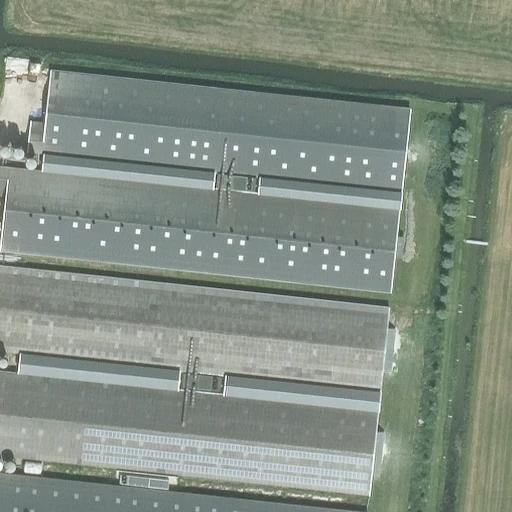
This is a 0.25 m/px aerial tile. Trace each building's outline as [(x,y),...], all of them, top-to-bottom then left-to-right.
[(29,123),(26,152),(400,191),(408,112),(48,74),(43,125),(29,123)] [(0,238),(0,250),(390,291),(398,212),(0,169),(0,198),(4,199),(0,238)] [(0,351),(10,353),(153,368),(181,371),(380,393),(382,371),(390,372),(394,345),(395,329),(386,328),(389,308),(0,266),(0,351)] [(180,391),(151,389),(91,382),(67,379),(0,372),(0,455),(369,496),(371,475),(380,476),(384,433),(375,431),(377,413),(180,391)] [(0,511),(338,511),(0,475),(0,511)]
